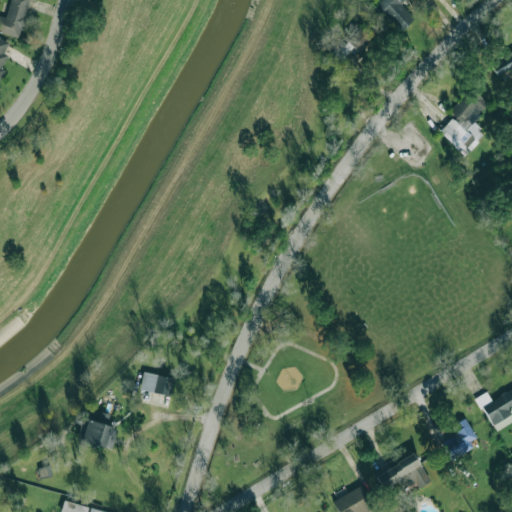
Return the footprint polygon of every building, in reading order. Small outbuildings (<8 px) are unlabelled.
[(0,32),(19,37),(28,0),(9,0),(5,16),(0,14),(0,32)] [(414,18),(400,3),(403,0),(378,0),(374,4),(400,31),(414,18)] [(341,60),(353,47),(358,52),(372,37),(358,25),(333,52),(341,60)] [(8,41),(0,38),(0,78),(4,69),(1,68),(6,54),(4,53),(8,41)] [(511,51),(490,63),(496,75),(511,66),(511,51)] [(488,104),(471,88),(449,111),(454,115),(439,131),(465,155),(485,133),(472,121),(488,104)] [(175,379),(143,370),(138,388),(170,396),(175,379)] [(511,406),(511,388),(491,400),(486,391),(475,397),(494,431),(511,420),(511,413),(509,408),(511,406)] [(112,447),(115,428),(107,427),(109,415),(98,414),(97,420),(80,418),(77,442),(112,447)] [(476,436),(464,417),(454,424),(458,430),(440,443),(451,460),(473,446),(469,441),(476,436)] [(376,475),(398,462),(397,460),(413,450),(420,462),(398,476),(399,478),(383,487),(376,475)] [(338,511),(332,501),(360,484),(374,508),(367,511),(338,511)] [(109,511),(89,507),(63,500),(60,511),(109,511)]
